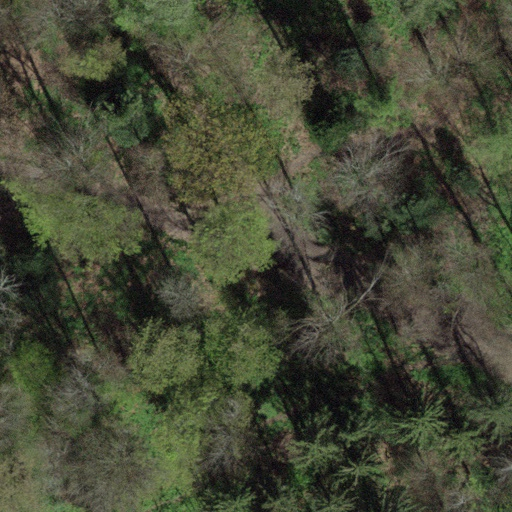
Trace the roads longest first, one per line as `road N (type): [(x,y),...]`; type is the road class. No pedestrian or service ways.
road 1 (track): [(511,352),(382,262),(0,143)]
road 2 (motorway): [(180,511),(511,96)]
road 3 (track): [(382,262),(267,0)]
